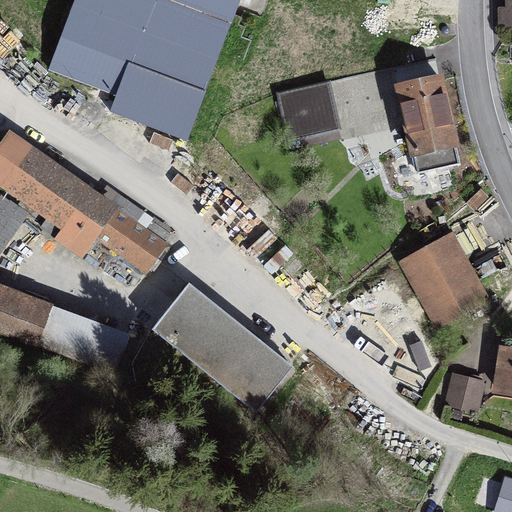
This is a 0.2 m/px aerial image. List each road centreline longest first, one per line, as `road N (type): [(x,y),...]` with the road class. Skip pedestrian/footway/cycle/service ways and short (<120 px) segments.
road 1 (residential): [(511,452),(438,424),(361,377),(0,84)]
road 2 (residential): [(492,147),(476,87),(470,0)]
road 3 (residential): [(120,511),(0,468)]
